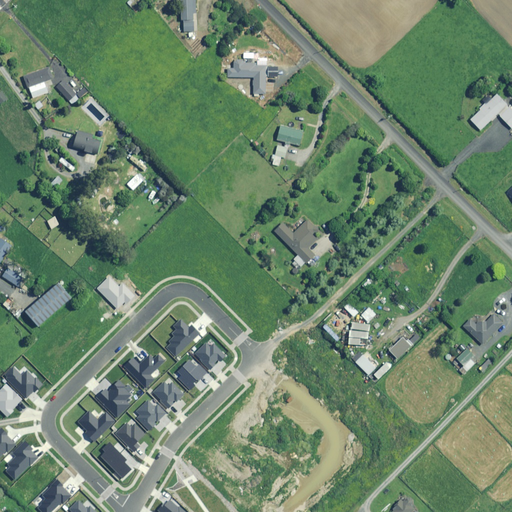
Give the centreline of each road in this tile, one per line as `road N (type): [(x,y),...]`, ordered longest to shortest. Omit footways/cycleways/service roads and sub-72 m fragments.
road 1 (residential): [(128,511),(52,436),(53,405),(178,289),(196,293),(258,356)]
road 2 (unclassified): [(511,252),(261,0)]
road 3 (unknown): [(273,341),(437,177)]
road 4 (unknown): [(276,511),(330,452),(332,433),(258,356)]
road 5 (residential): [(132,511),(175,438),(258,356)]
